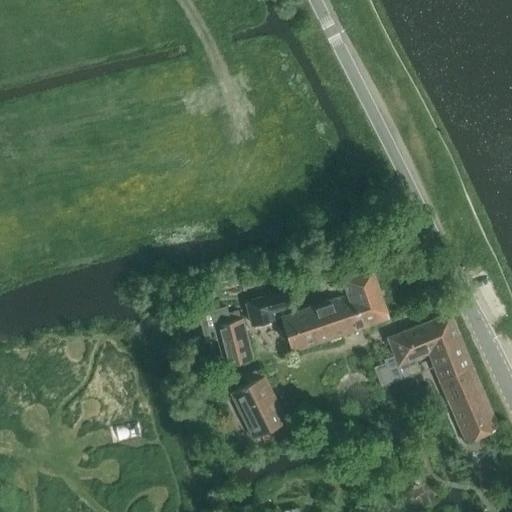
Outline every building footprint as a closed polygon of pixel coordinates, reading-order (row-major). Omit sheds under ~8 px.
[(329,301),(280,317),(292,351),(340,334),(389,318),(372,268),(342,278),(348,294),(329,301)] [(283,292),(245,304),(253,326),(273,320),(270,312),(288,306),(283,292)] [(242,317),(241,318),(239,310),(228,313),(226,306),(199,313),(206,341),(217,338),(218,338),(246,331),(242,317)] [(384,362),(373,366),(380,386),(405,377),(400,363),(428,353),(433,365),(436,371),(449,403),(466,441),(498,427),(482,389),(466,351),(450,313),(387,337),(394,355),(383,359),(384,362)] [(253,357),(246,331),(218,338),(224,365),(253,357)] [(264,375),(230,392),(238,407),(271,390),(264,375)] [(271,390),(238,407),(253,437),(260,433),(268,429),(286,420),(271,390)] [(268,429),(260,433),(265,442),(272,438),(268,429)]
